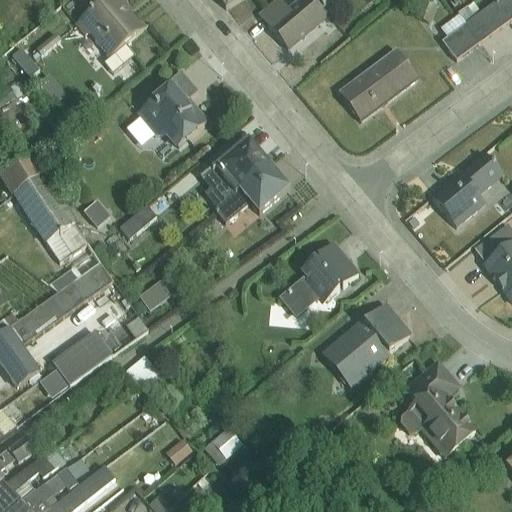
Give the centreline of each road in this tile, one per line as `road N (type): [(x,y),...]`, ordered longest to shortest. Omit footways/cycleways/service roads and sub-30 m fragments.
road 1 (residential): [(186,0),(352,198)]
road 2 (residential): [(352,198),(418,276),(511,353)]
road 3 (residential): [(352,198),(511,74)]
